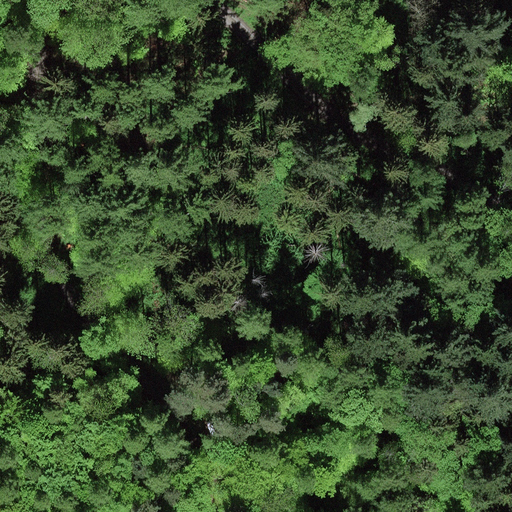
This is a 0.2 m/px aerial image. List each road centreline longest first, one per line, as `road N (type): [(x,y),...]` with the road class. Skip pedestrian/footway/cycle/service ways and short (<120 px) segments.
road 1 (track): [(198,511),(190,457),(73,295),(30,203),(28,0)]
road 2 (track): [(511,209),(458,170),(388,146),(293,85),(197,0)]
